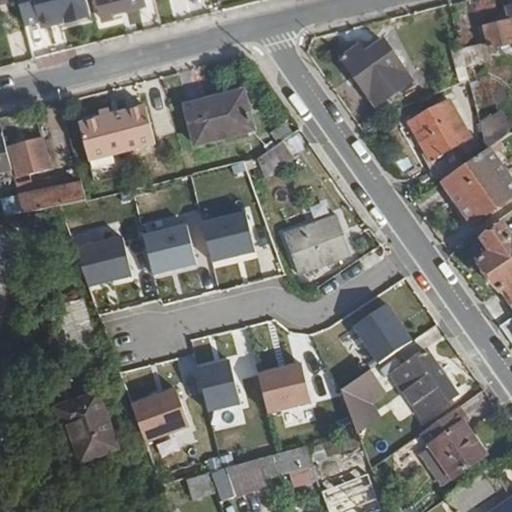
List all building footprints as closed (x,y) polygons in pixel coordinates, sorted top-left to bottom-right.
[(66,21),(92,14),(88,0),(18,0),(26,25),(41,21),(64,15),(66,21)] [(99,0),(105,22),(113,19),(111,12),(144,4),(142,0),(99,0)] [(485,27),(490,47),(498,45),(497,41),(511,36),(511,6),(503,9),(506,21),(485,27)] [(41,21),(42,27),(66,21),(64,15),(41,21)] [(341,60),(373,106),(408,82),(380,42),(363,54),(359,47),(341,60)] [(462,50),(466,66),(484,61),(480,45),(462,50)] [(470,81),(466,66),(462,50),(448,53),(456,86),(470,81)] [(184,104),(194,146),(252,130),(241,90),(184,104)] [(408,129),(444,181),(463,168),(451,151),(470,137),(446,102),(408,129)] [(79,125),(88,162),(153,145),(144,109),(79,125)] [(0,174),(10,171),(2,140),(0,140),(0,174)] [(8,148),(16,180),(12,181),(20,214),(49,209),(56,208),(60,208),(86,201),(81,182),(69,185),(68,182),(32,190),(29,176),(46,172),(39,141),(8,148)] [(259,161),(267,181),(295,158),(282,142),(259,161)] [(443,182),(473,226),(511,198),(511,183),(488,150),(463,168),(444,181),(443,182)] [(245,211),(202,221),(212,262),(255,252),(245,211)] [(284,230),(299,270),(349,251),(334,212),(284,230)] [(186,224),(143,235),(153,276),(196,265),(186,224)] [(478,260),(511,310),(511,238),(503,225),(482,240),(490,252),(478,260)] [(122,237),(79,247),(88,287),(131,277),(122,237)] [(412,340),(386,303),(353,327),(379,364),(412,340)] [(44,315),(60,363),(93,352),(77,305),(44,315)] [(393,372),(423,415),(453,393),(424,351),(393,372)] [(228,359),(197,367),(208,411),(239,404),(228,359)] [(301,362),(258,373),(267,414),(311,403),(301,362)] [(370,369),(344,388),(360,430),(380,415),(370,400),(385,391),(370,369)] [(127,405),(140,447),(189,432),(176,390),(127,405)] [(60,409),(67,430),(74,427),(86,461),(120,448),(101,395),(60,409)] [(419,431),(428,443),(448,471),(452,477),(482,455),(459,422),(464,419),(455,405),(419,431)] [(417,451),(437,479),(448,471),(428,443),(417,451)] [(144,453),(156,488),(181,481),(194,478),(172,445),(144,453)] [(302,447),(250,462),(258,480),(309,465),(302,447)] [(217,471),(227,498),(260,485),(258,480),(250,462),(217,471)] [(489,467),(449,495),(461,511),(500,483),(489,467)] [(317,487),(326,511),(361,511),(381,505),(368,468),(317,487)] [(181,481),(187,496),(209,487),(205,475),(194,478),(181,481)] [(511,511),(511,498),(491,511),(511,511)]
